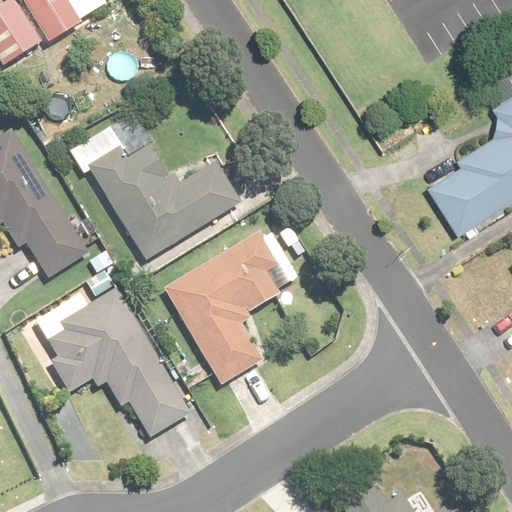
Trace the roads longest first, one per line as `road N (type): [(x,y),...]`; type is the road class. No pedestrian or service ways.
road 1 (residential): [(209,0),(439,352)]
road 2 (residential): [(172,511),(439,352)]
road 3 (residential): [(439,352),(511,468)]
